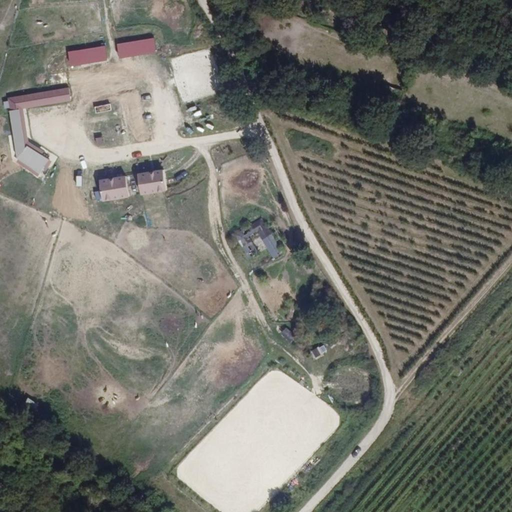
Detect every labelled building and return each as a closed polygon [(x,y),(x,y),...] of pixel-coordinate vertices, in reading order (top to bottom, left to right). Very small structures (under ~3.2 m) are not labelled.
[(155,52),(153,38),(117,44),(119,58),(155,52)] [(106,60),(104,46),(68,51),(70,66),(106,60)] [(211,47),(169,58),(181,105),(224,94),(211,47)] [(38,175),(50,156),(30,143),(24,108),(73,100),(71,87),(7,97),(18,161),(38,175)] [(95,138),(96,145),(104,144),(103,136),(95,138)] [(164,170),(100,181),(103,201),(167,190),(164,170)] [(236,234),(250,258),(259,253),(250,237),(258,233),(272,258),(283,252),(263,218),(236,234)] [(318,346),(310,351),(315,359),(324,354),(318,346)]
